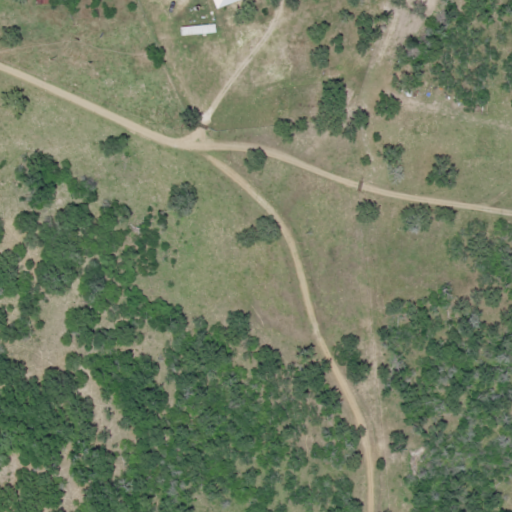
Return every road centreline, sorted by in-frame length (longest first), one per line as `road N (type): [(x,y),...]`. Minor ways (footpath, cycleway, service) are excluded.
road 1 (residential): [(0,98),(170,182),(511,205)]
road 2 (residential): [(350,511),(326,378),(262,246),(253,187)]
road 3 (residential): [(212,0),(45,27),(0,54)]
